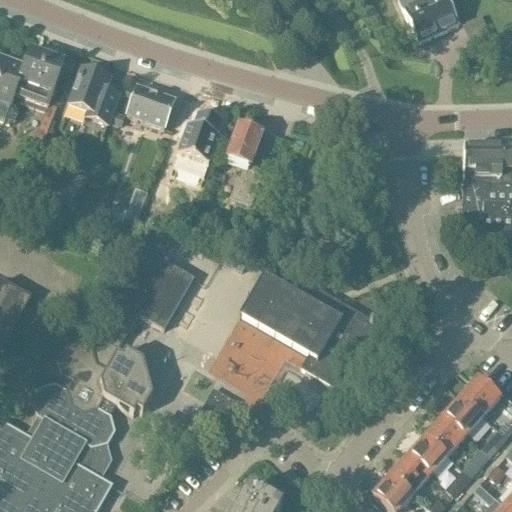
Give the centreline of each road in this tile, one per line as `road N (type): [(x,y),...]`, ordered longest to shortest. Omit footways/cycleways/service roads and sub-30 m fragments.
road 1 (unclassified): [(18,0),(157,57),(402,120)]
road 2 (residential): [(465,326),(433,284),(415,240),(402,120)]
road 3 (residential): [(334,477),(465,326)]
road 4 (residential): [(190,511),(271,435),(334,477)]
